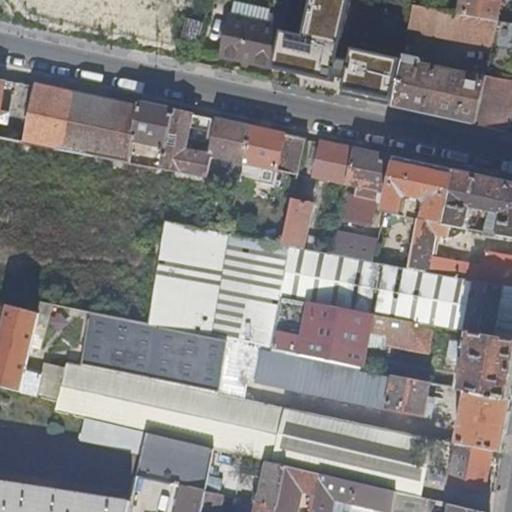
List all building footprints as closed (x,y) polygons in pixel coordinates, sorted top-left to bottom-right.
[(466,0),(464,15),(499,21),(502,0),(466,0)] [(464,15),(415,7),(410,33),(409,36),(493,49),(499,21),(464,15)] [(221,58),(274,70),(282,28),(285,18),(270,14),(268,25),(229,16),(221,58)] [(511,23),(499,21),(493,49),(487,77),(511,81),(511,23)] [(187,22),(182,42),(198,47),(203,26),(187,22)] [(354,51),(343,97),(394,108),(404,62),(354,51)] [(404,62),(394,108),(477,126),(487,79),(473,77),(475,66),(465,63),(464,68),(456,67),(454,71),(423,66),(423,61),(405,57),(404,62)] [(511,118),(511,81),(487,77),(487,79),(477,126),(509,133),(511,118)] [(139,110),(38,88),(25,145),(131,165),(134,146),(139,110)] [(162,171),(209,180),(213,158),(213,156),(188,151),(195,116),(140,105),(139,110),(134,146),(166,152),(162,171)] [(11,115),(0,113),(0,114),(0,124),(9,126),(11,115)] [(188,151),(213,156),(220,122),(195,116),(188,151)] [(213,158),(245,165),(252,129),(220,122),(213,156),(213,158)] [(245,165),(242,179),(276,186),(279,171),(300,175),(306,140),(252,129),(245,165)] [(355,151),(323,144),(315,179),(348,185),(355,151)] [(355,151),(348,185),(360,188),(358,197),(377,201),(378,202),(381,192),(390,194),(397,160),(355,151)] [(431,205),(427,222),(446,225),(456,173),(397,160),(390,194),(383,227),(397,230),(400,216),(403,217),(406,203),(411,197),(418,198),(417,203),(424,204),(425,200),(428,200),(431,205)] [(511,184),(456,173),(446,225),(457,228),(463,229),(468,230),(472,207),(478,208),(480,212),(490,214),(486,233),(511,238),(511,184)] [(346,195),(344,205),(356,208),(353,223),(366,225),(368,216),(375,217),(377,201),(358,197),(346,195)] [(286,246),(292,247),(305,250),(314,205),(295,201),(291,219),(286,246)] [(418,220),(411,270),(431,274),(434,260),(437,236),(449,238),(450,232),(456,233),(457,228),(446,225),(427,222),(418,220)] [(166,223),(149,326),(232,343),(263,350),(272,351),(275,335),(282,299),(292,247),(286,246),(197,229),(166,223)] [(468,230),(463,229),(461,241),(480,245),(482,233),(468,230)] [(339,235),(335,256),(376,264),(380,243),(339,235)] [(282,299),(300,302),(313,305),(372,316),(434,328),(466,334),(474,290),(469,289),(470,282),(431,274),(411,270),(376,264),(335,256),(305,250),(292,247),(282,299)] [(511,258),(489,254),(486,270),(483,283),(511,288),(511,258)] [(434,260),(431,274),(470,282),(483,284),(483,283),(486,270),(434,260)] [(511,290),(483,284),(470,282),(469,289),(474,290),(466,334),(469,335),(511,343),(511,290)] [(282,299),(275,335),(292,338),(300,302),(282,299)] [(275,335),(272,351),(296,357),(302,358),(313,305),(300,302),(292,338),(275,335)] [(313,305),(302,358),(363,370),(369,334),(372,316),(313,305)] [(0,387),(22,393),(40,314),(11,308),(0,352),(0,387)] [(149,326),(91,315),(83,366),(221,394),(232,343),(149,326)] [(434,328),(372,316),(369,334),(389,337),(388,346),(429,355),(434,328)] [(511,399),(511,343),(469,335),(467,345),(452,342),(449,357),(454,362),(453,366),(463,369),(458,390),(468,392),(511,401),(511,399)] [(232,343),(221,394),(244,399),(247,384),(257,376),(263,350),(232,343)] [(272,351),(260,402),(269,404),(287,408),(291,389),(296,357),(272,351)] [(302,358),(296,357),(291,389),(368,404),(375,373),(363,370),(302,358)] [(221,394),(83,366),(67,362),(62,389),(63,389),(61,402),(57,414),(87,421),(149,435),(217,451),(267,463),(289,468),(324,476),(359,484),(401,494),(423,500),(436,441),(269,406),(269,404),(260,402),(244,399),(221,394)] [(375,373),(368,404),(429,418),(433,415),(436,404),(427,402),(431,384),(375,373)] [(468,392),(458,443),(459,444),(493,451),(503,453),(511,401),(468,392)] [(149,435),(87,421),(83,441),(145,455),(149,435)] [(204,511),(208,494),(213,473),(217,451),(149,435),(145,455),(139,478),(182,488),(176,511),(204,511)] [(485,493),(493,451),(459,444),(450,486),(485,493)] [(278,511),(289,468),(267,463),(260,494),(259,504),(256,511),(278,511)] [(297,511),(303,488),(322,492),(324,476),(289,468),(278,511),(297,511)] [(359,484),(324,476),(322,492),(318,511),(335,511),(334,501),(355,506),(359,484)] [(0,511),(131,511),(133,502),(0,483),(0,511)] [(397,511),(401,494),(359,484),(355,506),(369,510),(378,511),(397,511)] [(208,494),(204,511),(219,511),(223,497),(208,494)] [(425,511),(427,501),(423,500),(401,494),(397,511),(425,511)]
